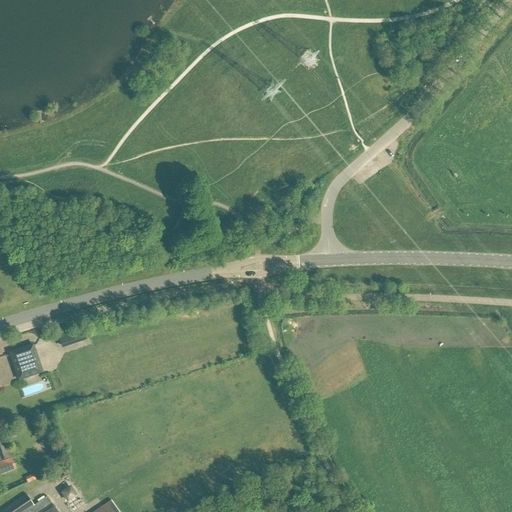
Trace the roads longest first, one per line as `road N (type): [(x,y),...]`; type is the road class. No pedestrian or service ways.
road 1 (unclassified): [(509,0),(428,97),(339,180),(326,209),(330,259)]
road 2 (tertiary): [(211,273),(0,326)]
road 3 (tertiary): [(511,263),(330,259)]
